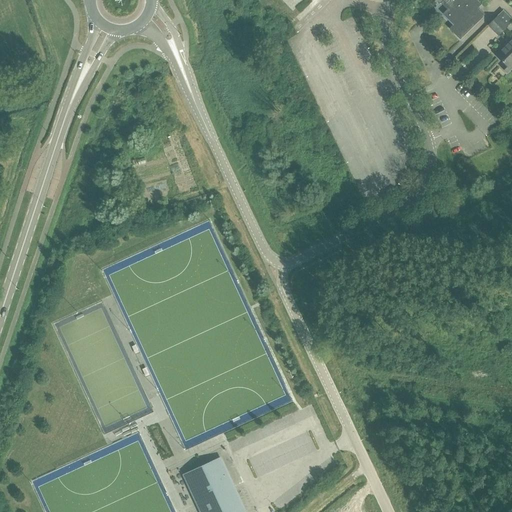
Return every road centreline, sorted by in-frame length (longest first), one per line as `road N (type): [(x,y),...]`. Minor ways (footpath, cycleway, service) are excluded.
road 1 (residential): [(283,264),(420,193),(427,141),(385,44),(397,0)]
road 2 (unclassified): [(388,511),(282,288),(283,264)]
road 3 (secondary): [(0,321),(65,126)]
road 4 (residential): [(283,264),(265,251),(191,96)]
